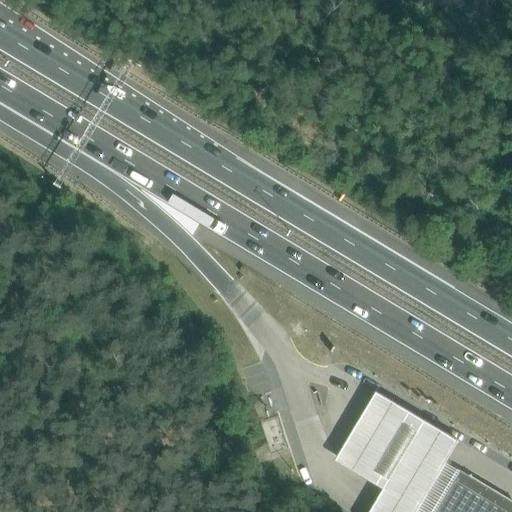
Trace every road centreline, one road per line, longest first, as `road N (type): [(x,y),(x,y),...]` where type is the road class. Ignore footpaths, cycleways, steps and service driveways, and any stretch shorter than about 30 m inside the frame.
road 1 (motorway): [(511,341),(0,32)]
road 2 (motorway): [(0,90),(511,396)]
road 3 (motorway): [(0,112),(124,190),(222,282),(284,358)]
